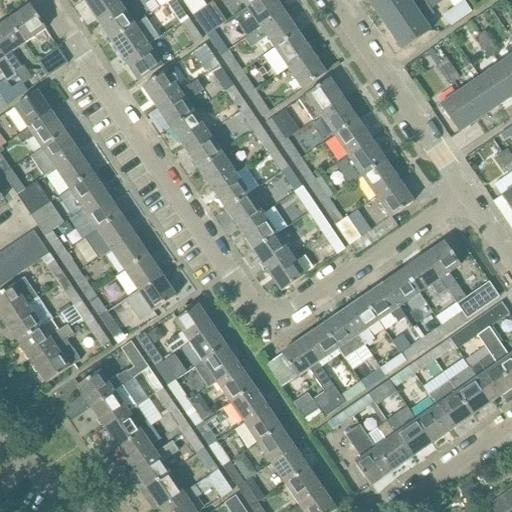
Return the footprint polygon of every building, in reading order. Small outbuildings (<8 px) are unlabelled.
[(116,0),(83,0),(97,21),(120,5),(116,0)] [(167,4),(180,24),(188,19),(174,0),(170,0),(160,7),(161,8),(167,4)] [(182,0),(192,15),(206,6),(201,0),(182,0)] [(275,0),(257,0),(247,8),(234,17),(247,37),(284,12),(275,0)] [(368,0),(376,11),(391,0),(368,0)] [(391,0),(376,11),(389,30),(417,12),(408,0),(391,0)] [(430,11),(440,4),(437,0),(422,0),(430,11)] [(464,1),(455,8),(444,15),(451,26),(472,12),(464,1)] [(134,25),(120,5),(97,21),(111,41),(134,25)] [(31,6),(9,21),(24,44),(29,40),(46,29),(31,6)] [(206,6),(192,15),(206,35),(213,30),(200,10),(206,7),(206,6)] [(267,37),(275,49),(298,33),(284,12),(247,37),(248,38),(245,40),(251,49),(267,37)] [(417,12),(389,30),(403,50),(430,32),(417,12)] [(125,61),(148,46),(159,38),(145,18),(134,25),(111,41),(125,61)] [(188,19),(180,24),(194,45),(202,40),(188,19)] [(11,52),(24,44),(9,21),(0,26),(0,50),(15,72),(21,67),(11,52)] [(213,30),(206,35),(220,56),(227,51),(213,30)] [(474,39),(481,50),(491,43),(485,32),(474,39)] [(312,53),(298,33),(275,49),(289,69),(312,53)] [(490,44),(479,51),(486,62),(497,55),(490,44)] [(162,67),(148,46),(125,61),(139,83),(162,67)] [(58,49),(37,63),(48,78),(68,64),(58,49)] [(0,71),(7,82),(17,75),(15,72),(0,50),(0,71)] [(198,50),(187,57),(193,65),(203,58),(198,50)] [(227,51),(220,56),(234,77),(241,72),(227,51)] [(326,74),(312,53),(289,69),(303,90),(326,74)] [(511,56),(500,65),(511,82),(511,56)] [(207,72),(218,65),(213,58),(202,66),(207,72)] [(443,76),(453,69),(446,59),(436,66),(443,76)] [(48,78),(37,63),(32,67),(31,80),(35,86),(48,78)] [(511,97),(511,82),(500,65),(480,78),(499,106),(511,97)] [(212,72),(226,91),(233,86),(220,66),(212,72)] [(460,79),(453,69),(443,76),(450,86),(460,79)] [(143,87),(157,109),(180,93),(166,72),(143,87)] [(241,72),(234,77),(248,97),(255,92),(241,72)] [(157,109),(171,129),(194,113),(187,103),(204,92),(203,91),(214,83),(208,74),(197,81),(197,82),(180,93),(157,109)] [(480,78),(460,92),(479,120),(499,106),(480,78)] [(299,100),(313,121),(344,100),(330,79),(299,100)] [(23,84),(2,98),(7,105),(28,91),(23,84)] [(248,107),(233,86),(226,91),(240,112),(248,107)] [(14,108),(28,128),(52,113),(38,92),(14,108)] [(255,92),(248,97),(262,118),(269,113),(255,92)] [(459,133),(479,120),(460,92),(440,105),(459,133)] [(358,121),(344,100),(313,121),(313,122),(321,116),(335,137),(358,121)] [(245,127),(250,134),(261,127),(248,107),(240,112),(248,124),(245,127)] [(34,136),(43,149),(66,134),(52,113),(28,128),(17,136),(22,144),(34,136)] [(171,129),(185,150),(208,134),(194,113),(171,129)] [(266,124),(279,144),(287,139),(273,119),(266,124)] [(335,137),(349,157),(372,141),(358,121),(335,137)] [(275,147),(261,127),(250,134),(250,135),(253,132),(267,153),(275,147)] [(506,131),(500,135),(504,142),(510,138),(506,131)] [(56,168),(57,171),(80,155),(66,134),(43,149),(30,157),(43,177),(56,168)] [(185,150),(199,169),(222,154),(208,134),(185,150)] [(279,144),(294,165),(301,159),(287,139),(279,144)] [(372,141),(349,157),(362,177),(385,161),(372,141)] [(1,147),(0,147),(0,170),(3,175),(10,170),(0,155),(0,154),(4,152),(1,147)] [(272,160),(281,173),(289,168),(275,147),(267,153),(272,160)] [(496,156),(503,166),(511,159),(511,156),(507,149),(496,156)] [(199,169),(212,190),(235,174),(222,154),(199,169)] [(80,155),(57,171),(69,188),(70,190),(93,174),(97,172),(89,160),(85,162),(80,155)] [(294,165),(307,185),(315,180),(301,159),(294,165)] [(399,181),(385,161),(362,177),(376,197),(399,181)] [(281,173),(295,193),(303,188),(289,168),(281,173)] [(3,175),(18,197),(37,184),(36,183),(24,191),(10,170),(3,175)] [(70,190),(84,210),(107,195),(93,174),(70,190)] [(249,195),(235,174),(212,190),(226,210),(249,195)] [(315,180),(329,199),(337,194),(323,174),(315,180)] [(329,199),(315,180),(307,185),(321,205),(329,199)] [(399,181),(376,197),(391,218),(414,202),(399,181)] [(37,184),(18,197),(31,216),(50,203),(37,184)] [(303,188),(295,193),(309,213),(317,208),(303,188)] [(511,210),(511,189),(502,196),(511,210)] [(107,195),(84,210),(97,230),(121,215),(107,195)] [(226,210),(240,231),(263,215),(249,195),(226,210)] [(335,225),(343,220),(329,199),(321,205),(335,225)] [(48,205),(31,216),(39,228),(45,236),(52,231),(64,223),(50,204),(48,205)] [(317,208),(309,213),(323,234),(330,228),(317,208)] [(134,235),(121,215),(97,230),(85,238),(99,259),(111,251),(134,235)] [(263,215),(240,231),(254,251),(277,235),(263,215)] [(344,221),(343,220),(335,225),(350,246),(361,239),(347,219),(344,221)] [(330,228),(323,234),(337,255),(345,250),(330,228)] [(22,239),(38,262),(43,258),(45,261),(52,256),(50,253),(49,254),(34,231),(22,239)] [(52,231),(45,236),(58,256),(65,252),(52,231)] [(134,235),(111,251),(125,271),(148,255),(134,235)] [(291,255),(277,235),(254,251),(268,271),(291,255)] [(28,269),(38,262),(22,239),(13,245),(28,269)] [(445,242),(424,257),(440,280),(461,265),(445,242)] [(28,269),(13,245),(2,253),(18,276),(28,269)] [(79,272),(65,252),(58,256),(72,277),(79,272)] [(18,276),(2,253),(0,253),(0,270),(8,282),(18,276)] [(162,276),(148,255),(125,271),(139,291),(162,276)] [(305,276),(291,255),(268,271),(282,292),(305,276)] [(61,285),(68,280),(52,256),(45,261),(61,285)] [(440,280),(424,257),(404,270),(420,293),(431,286),(439,297),(447,291),(439,280),(440,280)] [(400,307),(420,293),(404,270),(384,284),(400,307)] [(72,277),(86,297),(93,292),(79,272),(72,277)] [(162,276),(139,291),(153,312),(176,297),(162,276)] [(0,294),(0,315),(5,322),(39,300),(24,278),(0,294)] [(68,280),(61,285),(74,305),(81,300),(68,280)] [(457,305),(462,312),(467,319),(499,297),(489,283),(457,305)] [(400,307),(384,284),(363,298),(379,321),(391,313),(398,324),(406,319),(399,308),(400,307)] [(100,317),(107,313),(93,292),(86,297),(100,317)] [(367,329),(379,321),(363,298),(343,312),(366,346),(375,340),(367,329)] [(39,299),(39,300),(5,322),(18,342),(53,319),(39,299)] [(81,300),(74,305),(88,325),(95,321),(81,300)] [(502,303),(471,324),(478,335),(491,354),(511,384),(511,354),(506,359),(486,329),(509,314),(502,303)] [(165,345),(172,354),(213,327),(198,305),(175,321),(183,333),(165,345)] [(366,346),(343,312),(323,326),(346,360),(366,346)] [(447,333),(467,319),(462,312),(453,318),(449,312),(438,319),(447,333)] [(107,313),(100,317),(118,344),(125,340),(107,313)] [(18,342),(33,364),(67,342),(75,336),(68,325),(59,331),(52,321),(53,320),(53,319),(18,342)] [(447,333),(438,319),(437,320),(441,327),(422,340),(427,347),(447,333)] [(109,342),(95,321),(88,325),(102,347),(109,342)] [(478,335),(471,324),(451,338),(458,349),(478,335)] [(345,360),(346,360),(323,326),(302,340),(318,363),(338,349),(345,360)] [(227,348),(213,327),(172,354),(172,355),(190,343),(203,363),(227,348)] [(136,338),(155,366),(162,361),(143,333),(136,338)] [(458,349),(451,338),(430,352),(435,360),(451,349),(453,352),(458,349)] [(427,347),(422,340),(402,354),(407,361),(427,347)] [(67,342),(33,364),(47,384),(80,361),(67,342)] [(280,356),(268,364),(285,387),(295,379),(307,371),(324,395),(312,403),(316,409),(300,419),(306,428),(321,418),(323,420),(343,406),(315,366),(316,365),(301,342),(280,356)] [(203,363),(217,383),(240,368),(227,348),(203,363)] [(435,360),(430,352),(410,366),(415,374),(435,360)] [(386,375),(407,361),(402,354),(382,368),(386,375)] [(494,401),(511,388),(511,384),(491,354),(471,368),(494,401)] [(100,371),(77,387),(91,408),(123,387),(133,380),(142,374),(149,369),(149,368),(148,368),(144,361),(134,368),(128,372),(127,371),(109,384),(100,371)] [(176,382),(162,361),(155,366),(168,386),(176,382)] [(415,374),(410,366),(390,380),(395,388),(415,374)] [(450,380),(449,381),(473,416),(494,401),(471,368),(470,367),(450,381),(450,380)] [(217,383),(230,403),(254,388),(240,368),(217,383)] [(386,375),(382,368),(362,382),(366,389),(386,375)] [(163,389),(149,369),(142,374),(156,394),(163,389)] [(370,394),(375,401),(395,388),(390,380),(370,394)] [(473,416),(449,381),(429,395),(437,406),(453,429),(473,416)] [(168,386),(182,407),(189,402),(176,382),(168,386)] [(366,389),(362,382),(341,397),(346,403),(366,389)] [(91,408),(105,428),(136,407),(123,387),(91,408)] [(230,403),(245,424),(268,408),(254,388),(230,403)] [(176,410),(163,389),(156,394),(169,414),(176,410)] [(370,394),(349,408),(354,415),(370,405),(383,424),(377,428),(379,432),(380,431),(387,441),(377,448),(392,471),(413,457),(388,421),(387,421),(374,402),(375,401),(370,394)] [(203,422),(189,402),(182,407),(196,426),(203,422)] [(437,406),(417,420),(433,444),(453,429),(437,406)] [(150,427),(136,407),(105,428),(119,448),(142,433),(150,427)] [(268,408),(245,424),(258,444),(282,429),(268,408)] [(333,430),(354,415),(349,408),(328,423),(333,430)] [(183,435),(190,430),(176,410),(169,414),(159,421),(168,435),(179,429),(183,435)] [(396,415),(388,421),(413,457),(433,444),(417,420),(406,428),(396,415)] [(196,426),(210,447),(217,443),(203,422),(196,426)] [(371,486),(392,471),(377,448),(376,449),(360,425),(345,436),(361,459),(355,463),(371,486)] [(258,444),(272,465),(295,449),(282,429),(258,444)] [(196,455),(204,450),(190,430),(183,435),(196,455)] [(119,448),(133,469),(156,453),(142,433),(119,448)] [(156,453),(133,469),(146,489),(170,473),(163,463),(179,452),(172,443),(157,454),(156,453)] [(231,463),(217,443),(210,447),(224,468),(231,463)] [(272,465),(286,485),(309,470),(295,449),(272,465)] [(218,472),(204,450),(196,455),(211,476),(218,472)] [(224,468),(237,488),(244,483),(231,463),(224,468)] [(309,470),(286,485),(300,505),(289,511),(290,511),(323,490),(309,470)] [(211,476),(184,494),(161,510),(162,511),(195,511),(190,504),(202,496),(201,495),(212,488),(220,499),(231,492),(218,472),(211,476)] [(184,494),(170,473),(146,489),(147,489),(142,492),(150,505),(155,502),(161,510),(184,494)] [(237,488),(251,508),(258,504),(258,503),(265,498),(251,478),(244,483),(237,488)] [(333,511),(337,510),(323,490),(290,511),(333,511)] [(511,511),(511,490),(490,506),(494,511),(511,511)] [(229,511),(246,511),(236,496),(224,504),(229,511)]
